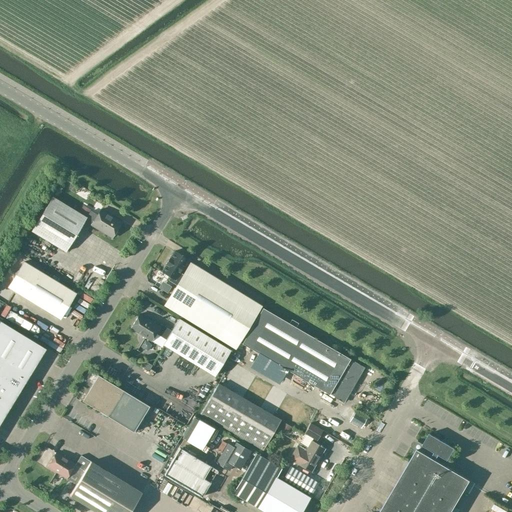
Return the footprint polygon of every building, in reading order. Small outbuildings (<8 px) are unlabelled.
[(65,252),(85,221),(86,218),(52,197),(31,231),(65,252)] [(90,211),(86,218),(85,221),(91,225),(112,238),(121,222),(101,210),(97,215),(90,211)] [(170,258),(166,264),(162,271),(171,277),(169,280),(178,286),(184,276),(179,273),(187,259),(175,251),(170,258)] [(24,262),(8,287),(59,319),(75,293),(24,262)] [(234,348),(260,305),(191,263),(184,276),(178,286),(165,306),(234,348)] [(355,362),(354,363),(263,308),(242,344),(344,403),(364,368),(355,362)] [(155,334),(165,340),(171,331),(160,324),(159,326),(139,314),(130,328),(151,341),(155,334)] [(171,331),(165,340),(163,344),(214,376),(230,350),(179,319),(171,331)] [(0,320),(0,423),(46,349),(0,320)] [(57,328),(52,339),(66,346),(71,335),(57,328)] [(133,432),(149,406),(98,375),(92,384),(94,385),(85,400),(100,409),(99,411),(133,432)] [(263,451),(281,420),(219,383),(200,414),(263,451)] [(252,383),(249,389),(256,393),(260,387),(252,383)] [(321,413),(319,417),(328,422),(330,417),(321,413)] [(310,424),(304,433),(289,459),(297,464),(311,472),(325,448),(311,440),(313,438),(317,440),(322,430),(310,424)] [(451,511),(454,507),(470,480),(438,461),(440,456),(448,460),(455,448),(429,433),(423,444),(422,445),(424,446),(421,452),(417,449),(416,450),(412,458),(380,511),(451,511)] [(124,434),(121,439),(129,442),(131,438),(124,434)] [(202,439),(200,444),(211,449),(213,444),(202,439)] [(227,443),(216,462),(229,470),(232,464),(240,469),(251,451),(236,442),(233,447),(227,443)] [(179,448),(164,474),(202,497),(217,470),(179,448)] [(75,464),(56,452),(47,467),(76,484),(85,471),(90,461),(81,456),(75,465),(74,464),(75,464)] [(256,453),(250,462),(233,493),(257,507),(265,511),(300,511),(309,497),(276,477),(281,468),(256,453)] [(90,461),(85,471),(81,477),(76,484),(69,496),(96,511),(129,511),(141,493),(90,461)] [(290,466),(283,479),(311,496),(318,483),(290,466)] [(508,511),(509,511),(511,508),(511,507),(498,500),(495,505),(508,511)]
